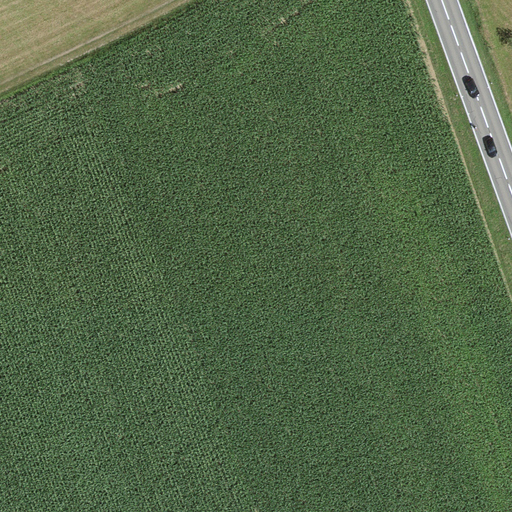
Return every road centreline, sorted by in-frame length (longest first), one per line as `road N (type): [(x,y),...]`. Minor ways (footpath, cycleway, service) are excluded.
road 1 (secondary): [(442,0),(511,192)]
road 2 (track): [(177,0),(0,83)]
